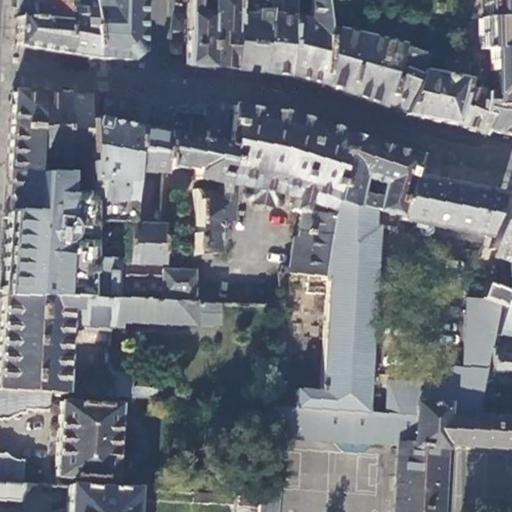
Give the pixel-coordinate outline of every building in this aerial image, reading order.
[(29,15),(29,21),(59,22),(58,0),(13,0),(14,1),(13,14),(29,15)] [(58,0),(59,22),(62,55),(74,56),(88,59),(86,19),(83,0),(58,0)] [(83,0),(86,19),(88,59),(108,61),(120,62),(135,48),(135,0),(83,0)] [(186,0),(185,68),(195,69),(203,69),(209,70),(211,11),(204,11),(204,8),(194,8),(194,0),(210,0),(212,0),(186,0)] [(238,0),(212,0),(211,11),(209,70),(222,71),(235,72),(237,18),(239,18),(238,0)] [(252,18),(239,18),(237,18),(235,72),(241,73),(256,75),(272,77),(287,79),(290,20),(293,20),(292,0),(269,0),(269,19),(266,19),(266,11),(253,11),(252,18)] [(302,23),(293,20),(290,20),(287,79),(297,81),(317,87),(321,30),(321,3),(305,0),(302,23)] [(511,0),(483,0),(484,20),(480,21),(480,52),(485,53),(484,96),(475,98),(475,100),(478,101),(474,115),(484,118),(480,131),(511,138),(511,0)] [(29,21),(13,20),(12,34),(11,46),(62,55),(59,22),(29,21)] [(352,37),(321,30),(317,87),(350,99),(359,102),(389,113),(400,117),(417,74),(415,73),(421,58),(399,52),(400,50),(365,41),(366,38),(361,36),(362,34),(353,32),(352,37)] [(445,79),(417,74),(400,117),(400,118),(425,122),(451,126),(460,92),(464,80),(464,66),(449,63),(445,79)] [(8,113),(5,156),(34,159),(59,159),(62,93),(10,90),(8,113)] [(476,95),(460,92),(451,126),(462,130),(478,136),(480,131),(484,118),(474,115),(478,101),(475,100),(475,98),(476,95)] [(80,94),(62,93),(59,159),(83,163),(85,163),(86,117),(87,94),(80,94)] [(330,202),(343,130),(329,125),(299,115),(282,109),(231,102),(231,106),(231,109),(230,119),(227,142),(225,173),(218,172),(217,185),(216,192),(216,195),(231,196),(233,188),(242,190),(274,195),(282,198),(292,201),(289,211),(299,214),(303,215),(305,206),(331,209),(333,204),(330,202)] [(108,121),(86,117),(85,163),(83,163),(83,194),(83,203),(86,203),(129,205),(130,180),(130,175),(131,125),(108,121)] [(144,127),(131,125),(130,175),(151,175),(161,175),(161,168),(161,130),(152,129),(144,127)] [(225,173),(227,142),(191,136),(161,130),(161,168),(191,171),(191,181),(217,185),(218,172),(225,173)] [(369,206),(396,212),(407,176),(414,153),(378,142),(343,130),(330,202),(333,204),(369,206)] [(34,159),(5,156),(4,166),(4,171),(33,174),(34,159)] [(33,174),(4,171),(4,177),(2,210),(32,212),(33,174)] [(44,173),(33,174),(32,212),(2,210),(0,243),(0,298),(71,300),(78,300),(78,299),(111,298),(122,298),(123,254),(85,258),(86,203),(83,203),(83,194),(64,194),(65,173),(44,173)] [(417,178),(407,176),(396,212),(394,217),(407,219),(482,234),(496,192),(459,185),(417,178)] [(129,205),(129,209),(138,209),(138,195),(142,195),(142,181),(130,180),(129,205)] [(229,222),(231,196),(216,195),(216,192),(192,190),(191,236),(190,236),(190,256),(217,254),(216,223),(229,222)] [(282,198),(274,195),(242,190),(241,201),(243,203),(272,210),(281,204),(282,198)] [(511,191),(506,190),(505,194),(486,258),(501,264),(500,290),(483,283),(480,292),(499,300),(511,304),(511,191)] [(369,206),(333,204),(331,209),(330,217),(327,235),(320,278),(320,281),(325,282),(318,383),(315,383),(315,389),(293,387),(291,407),(332,409),(330,440),(334,440),(371,441),(394,443),(390,511),(438,511),(441,442),(511,446),(511,415),(477,414),(443,412),(443,402),(412,401),(411,415),(383,414),(365,412),(373,224),(369,223),(369,206)] [(327,235),(330,217),(303,215),(299,214),(296,230),(327,235)] [(128,224),(125,224),(123,254),(122,298),(158,300),(158,268),(160,225),(139,224),(128,224)] [(320,278),(327,235),(296,230),(295,237),(290,236),(284,274),(320,278)] [(193,270),(158,268),(158,300),(194,301),(193,270)] [(499,300),(480,292),(477,298),(499,308),(499,300)] [(71,312),(71,300),(0,298),(0,390),(44,393),(58,394),(59,384),(62,313),(71,312)] [(110,330),(111,298),(78,299),(78,300),(71,300),(71,312),(70,328),(110,330)] [(194,301),(158,300),(122,298),(111,298),(110,330),(121,330),(121,324),(215,329),(216,304),(194,301)] [(384,389),(383,414),(411,415),(412,401),(443,402),(443,412),(477,414),(478,405),(493,336),(499,308),(477,298),(463,298),(460,367),(447,367),(447,382),(413,382),(413,390),(384,389)] [(511,304),(499,300),(499,308),(493,336),(511,339),(511,355),(493,354),(492,371),(510,372),(511,369),(511,397),(511,398),(511,405),(511,404),(511,304)] [(105,368),(104,387),(106,387),(105,396),(126,398),(126,382),(105,368)] [(413,382),(384,380),(384,389),(413,390),(413,382)] [(126,398),(151,399),(153,383),(126,382),(126,398)] [(104,387),(59,384),(58,394),(105,396),(106,387),(104,387)] [(44,393),(0,390),(0,422),(1,422),(3,420),(6,417),(8,415),(10,414),(13,414),(16,413),(19,413),(22,414),(22,411),(43,412),(44,393)] [(52,478),(110,481),(114,407),(56,404),(52,478)] [(268,440),(330,440),(332,409),(291,407),(270,406),(268,440)] [(371,441),(334,440),(342,453),(361,454),(371,441)] [(0,483),(19,485),(19,481),(18,481),(20,462),(15,462),(12,461),(10,460),(7,458),(5,457),(3,454),(0,454),(0,483)] [(21,490),(21,484),(19,485),(0,483),(0,500),(16,502),(17,495),(21,490)] [(133,511),(135,487),(64,483),(64,486),(63,511),(133,511)] [(257,511),(275,511),(278,487),(260,485),(259,498),(257,511)] [(257,511),(259,498),(233,496),(232,511),(231,511),(257,511)]
